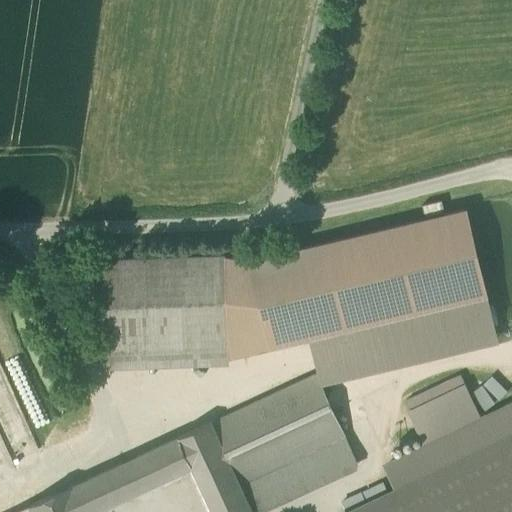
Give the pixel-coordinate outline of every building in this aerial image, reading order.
[(253,261),(273,347),(312,338),(487,296),(466,210),(253,261)] [(102,260),(105,348),(228,344),(225,256),(102,260)] [(253,261),(225,256),(228,344),(105,348),(106,368),(229,364),(228,357),(273,347),(253,261)] [(487,296),(312,338),(322,380),(496,338),(487,296)] [(317,374),(212,423),(240,485),(345,436),(317,374)] [(475,405),(466,387),(461,376),(407,401),(412,412),(421,431),(426,442),(480,416),(475,405)] [(511,511),(511,405),(387,466),(400,491),(356,511),(511,511)] [(212,422),(138,456),(151,486),(192,467),(212,511),(252,511),(240,485),(212,423),(212,422)] [(259,511),(359,466),(345,436),(240,485),(252,511),(259,511)] [(134,494),(151,486),(138,456),(121,464),(134,494)] [(30,506),(32,511),(95,511),(134,494),(121,464),(30,506)]
